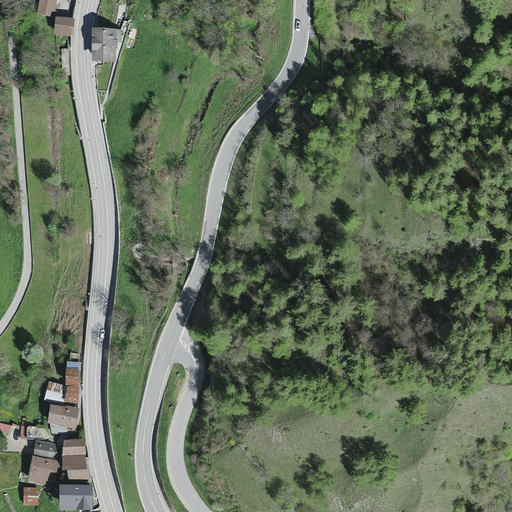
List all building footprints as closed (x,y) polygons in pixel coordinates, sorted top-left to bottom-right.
[(38,0),(35,19),(53,21),(56,0),(38,0)] [(73,21),(53,21),(53,38),(73,38),(73,21)] [(120,31),(94,31),(93,63),(120,63),(120,31)] [(45,384),(43,399),(77,403),(81,365),(66,364),(63,386),(45,384)] [(47,406),(44,425),(76,430),(79,410),(47,406)] [(84,440),(60,441),(62,481),(86,480),(84,440)] [(56,444),(34,442),(33,456),(54,459),(56,444)] [(58,463),(31,458),(28,478),(54,483),(58,463)] [(89,486),(54,485),(54,509),(89,510),(89,486)] [(39,490),(22,489),(22,506),(39,506),(39,490)]
